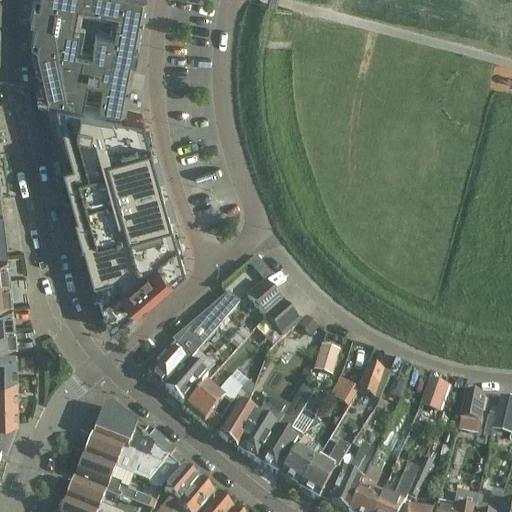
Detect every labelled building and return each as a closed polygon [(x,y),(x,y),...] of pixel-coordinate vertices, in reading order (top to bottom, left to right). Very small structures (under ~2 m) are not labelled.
[(30,0),(28,13),(33,14),(28,37),(34,39),(33,43),(30,44),(34,63),(39,64),(38,68),(36,70),(40,91),(46,92),(95,102),(122,107),(131,59),(132,60),(143,0),(30,0)] [(141,114),(44,97),(51,122),(47,123),(59,162),(58,162),(61,175),(55,176),(59,191),(65,189),(72,212),(66,214),(70,228),(76,226),(80,240),(81,240),(84,249),(79,250),(83,264),(88,263),(92,277),(93,276),(99,296),(93,298),(97,312),(103,311),(108,328),(184,263),(141,114)] [(0,258),(0,281),(9,280),(6,258),(0,258)] [(9,280),(0,281),(0,302),(11,302),(9,280)] [(264,320),(282,305),(264,284),(246,300),(264,320)] [(165,391),(189,363),(239,305),(227,297),(210,310),(170,344),(173,346),(167,352),(147,375),(165,391)] [(282,305),(264,320),(281,340),(299,324),(282,305)] [(0,346),(15,345),(11,306),(0,307),(0,346)] [(338,354),(320,349),(313,372),(331,377),(338,354)] [(0,378),(16,378),(16,354),(0,354),(0,378)] [(182,405),(206,378),(189,363),(165,391),(182,405)] [(373,400),(382,373),(367,368),(358,395),(373,400)] [(16,378),(0,378),(0,421),(17,421),(16,378)] [(213,432),(240,391),(229,381),(217,396),(206,386),(186,409),(213,432)] [(446,388),(431,383),(422,407),(438,413),(446,388)] [(282,421),(255,464),(275,476),(298,438),(301,440),(303,437),(311,425),(298,417),(310,398),(299,392),(288,411),(287,412),(282,421)] [(480,424),(486,397),(466,393),(461,420),(480,424)] [(237,404),(218,436),(236,452),(255,464),(282,421),(287,412),(288,411),(269,398),(257,417),(246,410),(237,404)] [(511,433),(511,400),(500,398),(493,430),(511,434),(511,433)] [(104,410),(92,438),(151,462),(161,466),(167,459),(175,450),(166,442),(153,431),(145,440),(109,409),(104,410)] [(301,440),(279,477),(298,489),(316,460),(321,452),(309,445),(311,442),(303,437),(301,440)] [(92,438),(84,459),(114,471),(146,484),(161,466),(151,462),(92,438)] [(316,460),(298,489),(317,501),(335,472),(349,450),(339,443),(325,465),(316,460)] [(335,472),(317,501),(340,511),(348,511),(368,469),(375,453),(361,447),(347,477),(335,472)] [(84,459),(75,479),(106,492),(105,494),(120,500),(123,491),(120,489),(120,488),(109,484),(114,471),(84,459)] [(161,466),(146,484),(148,485),(161,489),(179,468),(169,460),(167,459),(161,466)] [(382,494),(374,511),(399,511),(402,507),(418,471),(408,467),(403,478),(402,477),(392,499),(382,494)] [(368,469),(348,511),(374,511),(382,494),(373,490),(380,474),(368,469)] [(175,511),(198,485),(193,481),(195,477),(188,471),(184,473),(182,471),(163,493),(170,499),(163,507),(164,508),(160,511),(175,511)] [(74,482),(66,502),(90,511),(114,511),(100,506),(105,494),(74,482)] [(198,485),(175,511),(201,511),(213,498),(198,485)] [(123,491),(120,500),(148,511),(151,502),(123,491)] [(497,511),(499,504),(501,494),(492,492),(488,509),(480,508),(482,499),(476,498),(473,511),(472,511),(497,511)] [(472,511),(473,511),(476,498),(456,495),(454,508),(436,505),(435,511),(472,511)] [(229,511),(216,501),(206,511),(229,511)] [(90,511),(66,502),(62,511),(90,511)]
